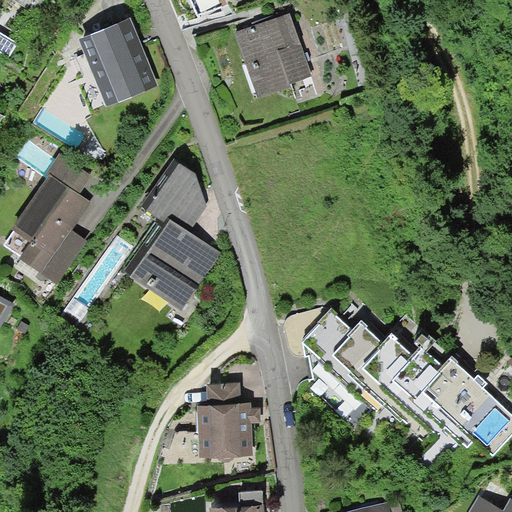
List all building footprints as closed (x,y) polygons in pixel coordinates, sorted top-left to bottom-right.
[(312,76),(290,13),(236,32),(239,41),(258,97),(292,86),(291,83),(312,76)] [(106,107),(158,86),(139,39),(130,18),(78,40),(106,107)] [(0,32),(0,51),(9,57),(18,43),(0,32)] [(46,173),(49,175),(78,194),(91,175),(59,154),(46,173)] [(178,163),(146,211),(167,223),(170,218),(190,232),(207,205),(195,173),(178,163)] [(78,194),(49,175),(12,228),(14,230),(32,242),(21,257),(20,258),(41,273),(71,229),(75,224),(90,202),(78,194)] [(190,232),(170,218),(167,223),(131,277),(181,311),(221,252),(192,233),(190,232)] [(87,241),(71,229),(41,273),(57,283),(87,241)] [(32,242),(14,230),(4,245),(21,257),(32,242)] [(0,328),(14,304),(0,295),(0,328)] [(331,309),(303,342),(379,412),(385,406),(401,422),(404,420),(438,455),(455,436),(469,450),(475,441),(494,457),(511,436),(511,414),(451,359),(443,366),(420,346),(413,354),(390,334),(383,342),(360,323),(352,331),(331,309)] [(240,383),(206,385),(207,405),(241,404),(240,383)] [(207,405),(197,405),(200,457),(253,455),(251,422),(251,415),(251,409),(251,403),(241,404),(207,405)] [(261,408),(251,409),(251,415),(251,422),(261,422),(261,408)] [(240,492),(240,506),(263,505),(262,491),(240,492)] [(511,511),(511,498),(504,510),(479,495),(469,511),(511,511)] [(390,511),(388,502),(344,511),(390,511)]
